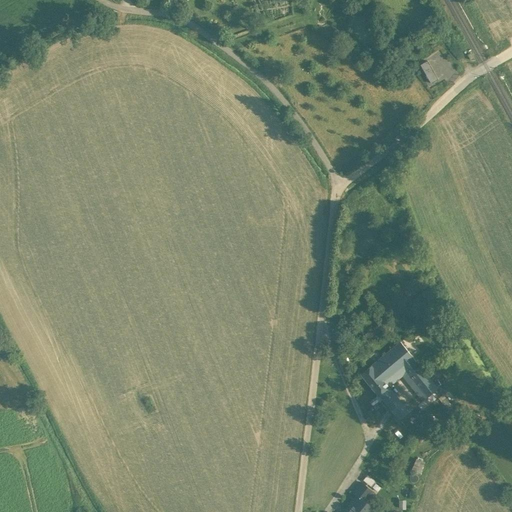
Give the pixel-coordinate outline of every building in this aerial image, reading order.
[(438,79),(428,61),(421,65),(431,83),(438,79)] [(400,342),(377,361),(392,379),(399,373),(404,369),(415,360),(400,342)] [(431,380),(415,360),(404,369),(420,389),(431,380)] [(392,379),(377,361),(361,374),(378,396),(379,395),(383,401),(390,395),(386,389),(389,387),(386,384),(392,379)] [(422,402),(427,398),(420,389),(404,369),(399,373),(422,402)] [(431,380),(420,389),(427,398),(431,394),(438,388),(431,380)] [(404,406),(389,387),(386,389),(390,395),(383,401),(399,420),(409,412),(404,406)] [(443,395),(444,395),(438,388),(431,394),(446,412),(452,407),(443,395)] [(458,403),(448,391),(444,395),(443,395),(452,407),(453,407),(458,403)] [(404,406),(409,412),(417,406),(411,399),(404,406)] [(398,458),(385,443),(378,449),(391,464),(398,458)] [(420,472),(425,461),(418,458),(413,468),(420,472)] [(374,493),(361,482),(353,492),(358,496),(366,502),(374,493)] [(345,511),(372,511),(375,509),(366,502),(358,496),(345,511)]
